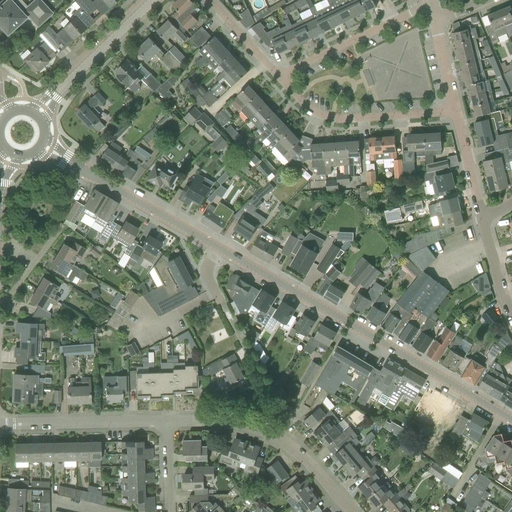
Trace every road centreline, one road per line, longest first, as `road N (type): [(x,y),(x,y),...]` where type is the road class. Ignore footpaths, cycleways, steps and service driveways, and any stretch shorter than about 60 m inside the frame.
road 1 (tertiary): [(511,422),(216,248)]
road 2 (residential): [(352,511),(303,453),(276,437),(249,425),(169,420)]
road 3 (residential): [(455,107),(336,120),(278,79)]
road 4 (tertiary): [(216,248),(66,161)]
road 5 (residential): [(278,79),(431,3)]
road 6 (residential): [(169,420),(0,425)]
road 7 (tertiary): [(54,97),(155,0)]
